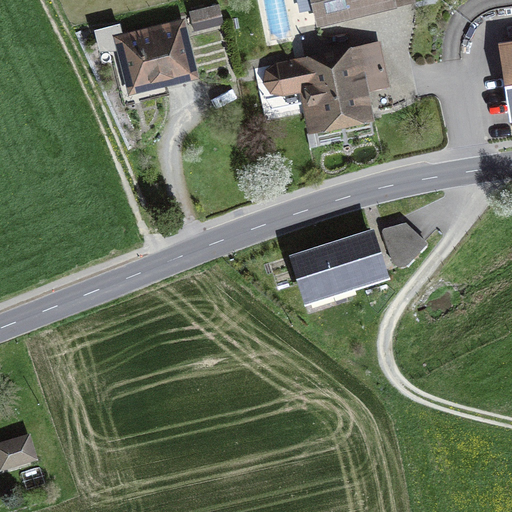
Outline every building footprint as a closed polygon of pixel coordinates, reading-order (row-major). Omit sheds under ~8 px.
[(314,0),(319,22),(410,0),(314,0)] [(192,29),(223,26),(221,4),(190,7),(192,29)] [(180,26),(123,40),(120,26),(98,32),(102,47),(122,42),(133,87),(191,72),(180,26)] [(271,92),(283,94),(301,90),(304,104),(314,102),(318,123),(367,112),(363,90),(387,85),(380,49),(298,66),(297,59),(276,64),(267,70),(264,82),(271,92)] [(356,233),(372,227),(365,206),(349,212),(356,233)] [(380,237),(405,264),(428,243),(403,216),(380,237)] [(366,265),(379,261),(370,233),(296,257),(304,281),(305,281),(309,294),(331,287),(331,288),(370,276),(366,265)] [(26,440),(0,447),(4,462),(30,455),(26,440)]
